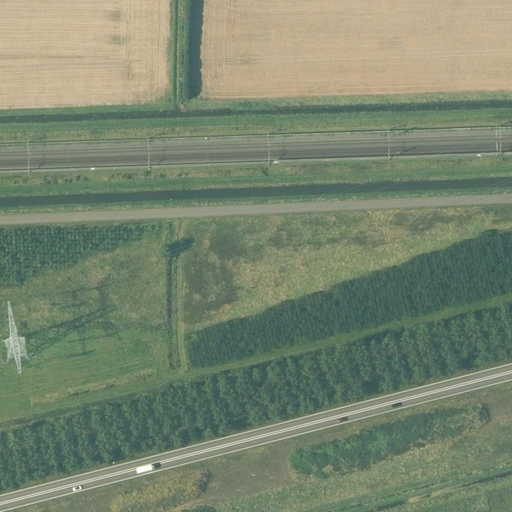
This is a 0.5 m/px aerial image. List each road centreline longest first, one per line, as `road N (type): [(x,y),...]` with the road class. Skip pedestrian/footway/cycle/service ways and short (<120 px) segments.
road 1 (trunk): [(0,505),(511,372)]
road 2 (unclassified): [(511,199),(0,221)]
